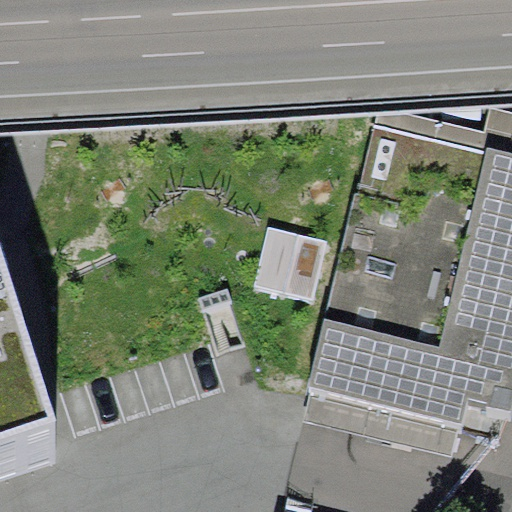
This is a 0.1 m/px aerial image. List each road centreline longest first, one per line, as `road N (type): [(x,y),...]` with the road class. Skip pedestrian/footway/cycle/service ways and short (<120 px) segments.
road 1 (motorway): [(0,46),(312,43),(511,30)]
road 2 (motorway): [(0,43),(256,0)]
